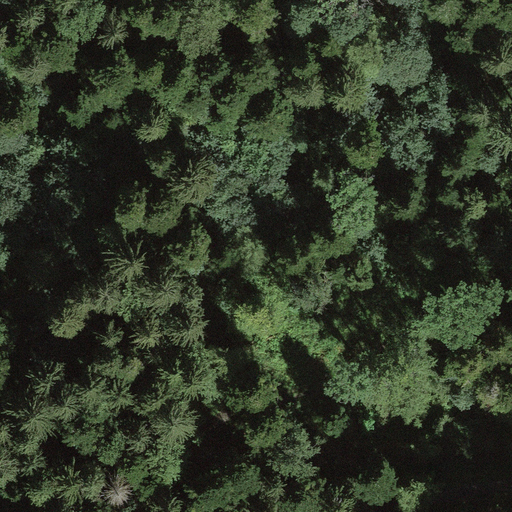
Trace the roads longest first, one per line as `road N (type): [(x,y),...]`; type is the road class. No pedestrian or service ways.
road 1 (track): [(511,304),(295,393),(146,511)]
road 2 (track): [(350,511),(511,482)]
